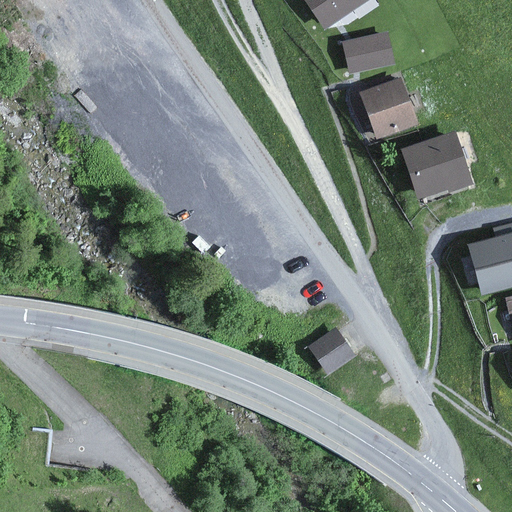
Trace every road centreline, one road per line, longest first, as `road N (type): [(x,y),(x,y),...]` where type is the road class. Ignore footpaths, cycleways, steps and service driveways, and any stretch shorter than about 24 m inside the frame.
road 1 (unclassified): [(434,496),(441,446),(413,390),(150,0)]
road 2 (secondary): [(0,320),(82,332),(225,372),(353,435),(434,496)]
road 3 (track): [(166,511),(94,429),(0,344)]
